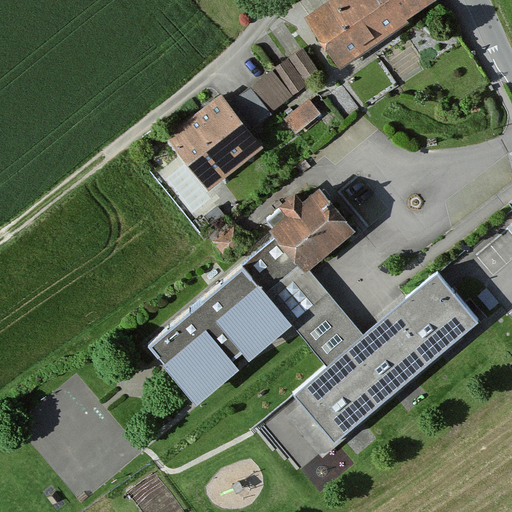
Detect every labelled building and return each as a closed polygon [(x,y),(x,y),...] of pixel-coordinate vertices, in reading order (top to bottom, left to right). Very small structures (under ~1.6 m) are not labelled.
[(437,0),(329,0),(305,17),(341,68),(437,0)] [(315,76),(298,54),(230,106),(223,97),(169,139),(210,191),(263,150),(249,132),(311,84),(309,81),(315,76)] [(320,114),(310,101),(284,123),(294,135),(320,114)] [(356,231),(320,188),(303,203),(296,194),(280,208),(282,212),(269,223),(310,270),(356,231)] [(363,337),(277,236),(241,266),(244,269),(151,346),(200,404),(243,368),(236,360),(246,352),(253,360),(293,327),(326,366),(292,395),(300,405),(287,417),(322,459),(480,327),(437,276),(363,337)]
